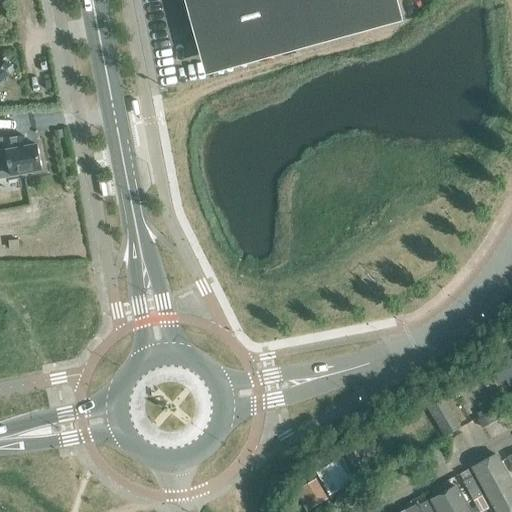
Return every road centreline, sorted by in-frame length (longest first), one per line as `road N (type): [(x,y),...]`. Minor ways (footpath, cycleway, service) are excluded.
road 1 (secondary): [(160,355),(91,0)]
road 2 (residential): [(511,247),(490,280),(421,340),(367,364),(222,398)]
road 3 (residential): [(511,438),(376,511)]
